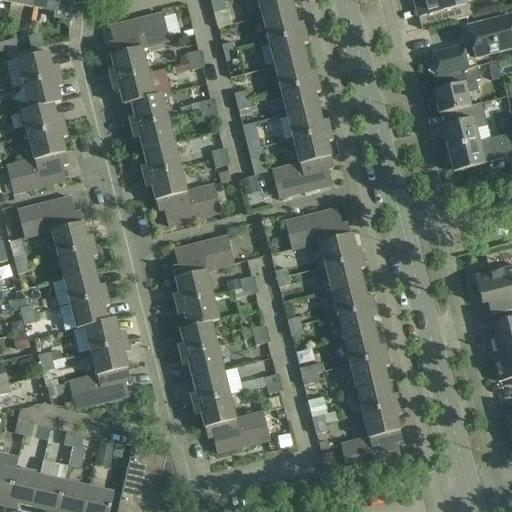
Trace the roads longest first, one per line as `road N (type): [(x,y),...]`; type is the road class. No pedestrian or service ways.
road 1 (residential): [(198,511),(77,52),(82,0)]
road 2 (tertiary): [(470,496),(407,239)]
road 3 (tertiary): [(407,239),(345,0)]
